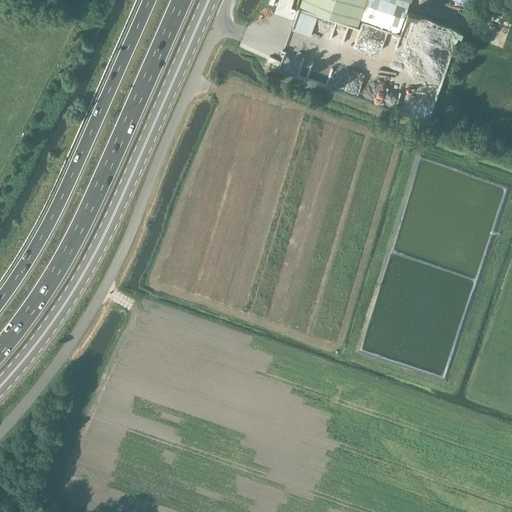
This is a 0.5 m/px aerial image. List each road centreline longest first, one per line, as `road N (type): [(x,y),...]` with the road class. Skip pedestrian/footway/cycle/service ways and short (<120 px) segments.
road 1 (unclassified): [(0,433),(104,288),(228,0)]
road 2 (primary): [(0,387),(96,251),(209,0)]
road 3 (primary): [(0,349),(72,244),(181,0)]
road 4 (primary): [(149,0),(59,201),(0,300)]
